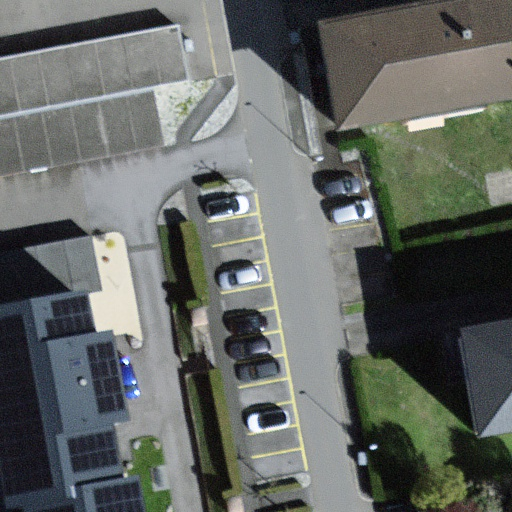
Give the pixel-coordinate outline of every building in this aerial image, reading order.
[(349,126),(511,95),(511,21),(508,0),(485,0),(331,29),(349,126)] [(186,88),(172,21),(0,56),(0,174),(157,141),(147,96),(186,88)] [(0,315),(0,370),(28,508),(40,505),(116,490),(97,399),(105,397),(102,383),(99,369),(89,371),(75,300),(0,315)] [(492,431),(511,427),(511,326),(474,334),(492,431)] [(133,511),(129,487),(116,490),(40,505),(41,511),(133,511)]
